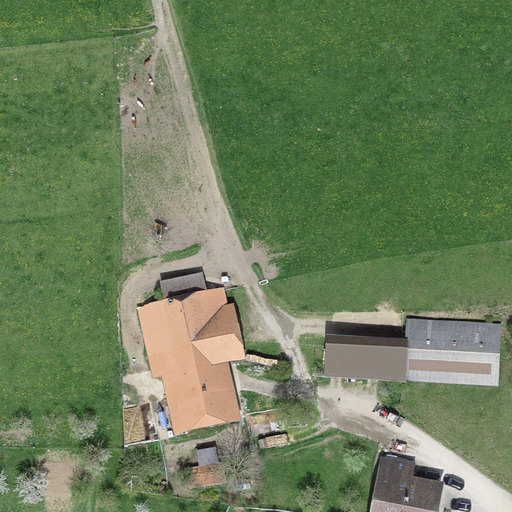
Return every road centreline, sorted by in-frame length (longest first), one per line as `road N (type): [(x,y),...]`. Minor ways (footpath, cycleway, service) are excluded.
road 1 (track): [(321,396),(226,235),(162,0)]
road 2 (track): [(237,255),(170,269),(133,293),(129,310),(151,419)]
road 3 (residential): [(511,510),(445,454),(321,396)]
